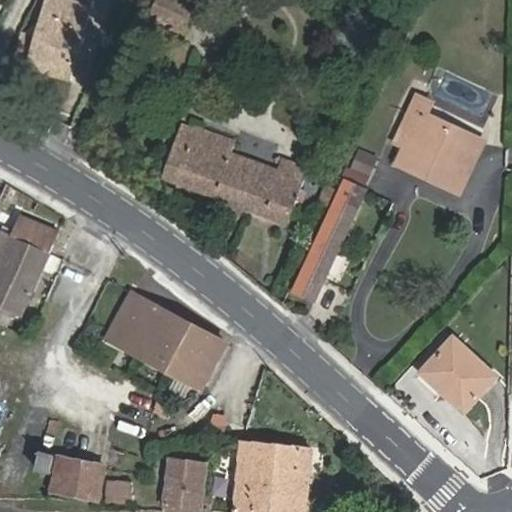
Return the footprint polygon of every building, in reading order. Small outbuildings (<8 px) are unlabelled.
[(74,78),(96,0),(74,0),(74,3),(62,0),(47,0),(37,38),(25,35),(17,59),(30,62),(29,66),(74,78)] [(159,0),(152,14),(191,33),(202,9),(182,0),(159,0)] [(185,44),(191,33),(152,14),(147,26),(185,44)] [(411,148),(459,171),(477,134),(428,111),(434,100),(420,93),(399,138),(413,144),(411,148)] [(269,215),(286,172),(234,153),(238,141),(197,126),(176,179),(269,215)] [(453,184),(459,171),(411,148),(406,162),(453,184)] [(317,300),(370,189),(349,179),(296,291),(317,300)] [(0,301),(25,312),(61,228),(23,213),(14,233),(2,229),(0,234),(0,301)] [(229,339),(134,291),(109,340),(204,388),(229,339)] [(451,383),(444,391),(466,411),(497,374),(455,335),(430,363),(451,383)] [(423,371),(444,391),(451,383),(430,363),(423,371)] [(235,511),(250,511),(306,511),(311,468),(301,467),(303,447),(243,441),(235,511)] [(313,447),(303,447),(301,467),(311,468),(313,447)] [(42,448),(38,467),(50,469),(54,451),(42,448)] [(105,460),(59,452),(52,487),(99,495),(105,460)] [(164,501),(202,506),(208,461),(171,456),(164,501)] [(136,486),(111,487),(111,501),(137,500),(136,486)]
